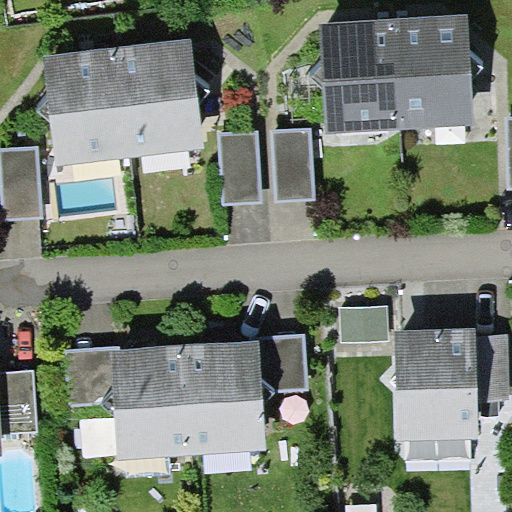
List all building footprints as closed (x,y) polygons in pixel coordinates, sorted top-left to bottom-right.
[(457,22),(389,26),(395,117),(406,116),(418,126),(427,115),(463,113),(461,84),(478,65),(459,48),(457,22)] [(385,118),(395,117),(389,26),(322,30),(323,55),(305,75),(324,93),(326,121),(363,119),(373,129),(383,117),(385,118)] [(182,46),(114,54),(125,145),(136,143),(148,152),(157,141),(192,137),(189,109),(205,89),(185,73),(182,46)] [(114,146),(125,145),(114,54),(45,63),(48,88),(32,109),(53,125),(56,153),(92,149),(104,158),(113,146),(114,146)] [(274,194),(306,192),(303,133),(270,134),(274,194)] [(251,160),(250,136),(217,138),(218,162),(251,160)] [(0,174),(31,172),(30,151),(0,153),(0,174)] [(465,425),(468,425),(465,335),(396,337),(398,371),(387,383),(398,394),(399,428),(401,428),(401,453),(408,459),(460,458),(466,451),(465,425)] [(255,438),(253,409),(270,389),(250,372),(249,347),(180,351),(186,442),(197,440),(209,451),(219,440),(255,438)] [(175,442),(176,443),(186,442),(180,351),(112,356),(114,382),(97,401),(116,418),(118,447),(154,444),(165,454),(175,442)] [(0,433),(27,432),(23,372),(0,373),(0,433)]
